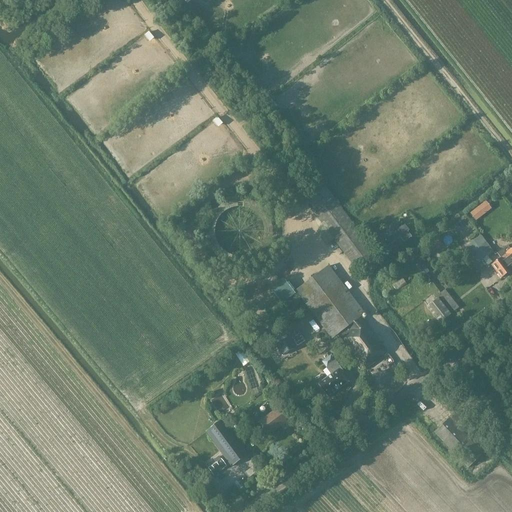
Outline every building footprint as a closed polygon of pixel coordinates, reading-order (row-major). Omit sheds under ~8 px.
[(152,29),(147,32),(153,40),(157,36),(152,29)] [(234,56),(239,53),(234,46),(229,50),(234,56)] [(185,71),(181,74),(186,81),(191,77),(185,71)] [(220,125),(226,121),(221,113),(215,117),(220,125)] [(320,225),(321,225),(354,267),(374,251),(341,209),(323,187),(303,203),(320,225)] [(485,202),(469,214),(475,221),(490,209),(485,202)] [(487,257),(493,252),(480,235),(465,247),(482,269),(491,262),(487,257)] [(509,270),(511,268),(511,248),(510,250),(507,245),(496,253),(500,258),(490,264),(500,278),(510,271),(509,270)] [(335,264),(344,274),(347,272),(338,262),(335,264)] [(308,281),(294,291),(334,344),(336,343),(340,340),(344,346),(362,371),(387,353),(360,317),(364,314),(328,265),(308,281)] [(284,281),(271,291),(281,305),(294,294),(284,281)] [(439,324),(450,314),(437,298),(435,300),(431,295),(423,301),(427,306),(425,307),(439,324)] [(297,331),(274,346),(281,356),(304,341),(297,331)] [(330,375),(317,384),(326,397),(347,382),(338,370),(340,369),(334,361),(325,368),(330,375)] [(222,388),(212,396),(218,405),(229,397),(222,388)] [(276,408),(257,422),(267,435),(286,421),(276,408)] [(453,413),(448,418),(433,432),(468,469),(483,455),(482,454),(487,449),(453,413)] [(204,432),(224,459),(221,461),(224,465),(227,463),(230,467),(247,455),(221,419),(204,432)] [(225,466),(224,465),(221,461),(220,459),(207,469),(213,476),(225,466)] [(251,475),(262,466),(258,461),(247,470),(251,475)]
